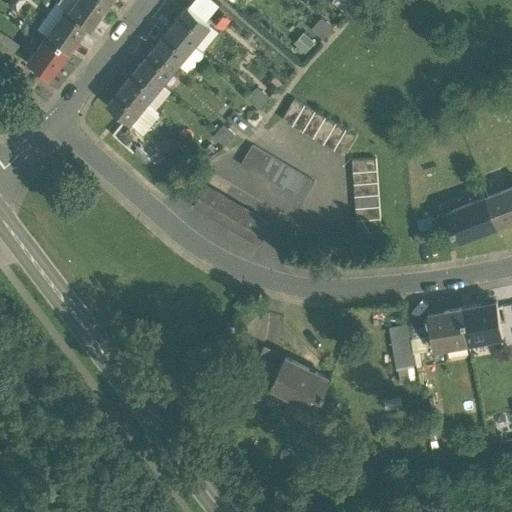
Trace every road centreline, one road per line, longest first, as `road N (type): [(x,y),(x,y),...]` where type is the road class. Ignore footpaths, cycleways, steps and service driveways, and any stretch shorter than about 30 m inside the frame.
road 1 (residential): [(511,265),(370,284),(270,279),(191,241),(53,118)]
road 2 (secondary): [(225,511),(0,216)]
road 3 (residential): [(147,0),(53,118)]
